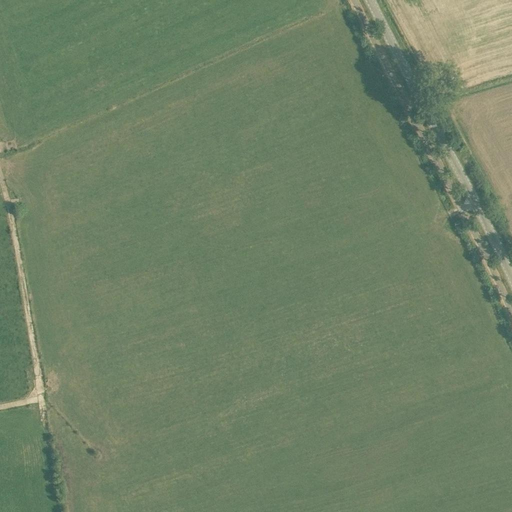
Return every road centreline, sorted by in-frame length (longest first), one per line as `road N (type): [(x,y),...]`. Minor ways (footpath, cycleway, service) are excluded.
road 1 (tertiary): [(511,284),(370,0)]
road 2 (track): [(0,174),(38,376),(38,393),(0,406)]
